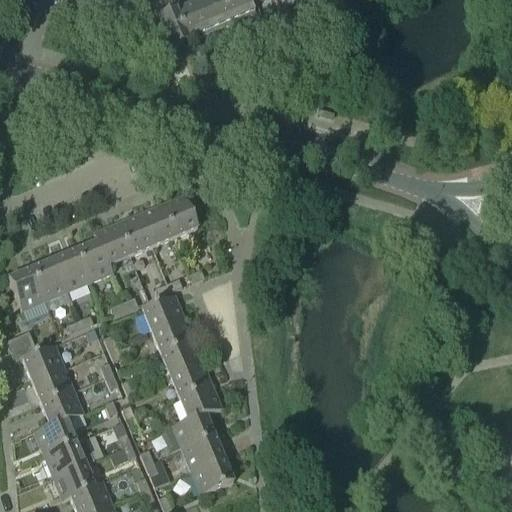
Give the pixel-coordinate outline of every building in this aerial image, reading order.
[(219,0),(203,0),(195,3),(209,36),(231,26),(219,0)] [(246,0),(219,0),(231,26),(254,17),(246,0)] [(195,3),(173,13),(186,45),(209,36),(195,3)] [(173,13),(150,22),(163,55),(186,45),(173,13)] [(272,48),(287,42),(282,30),(267,36),(272,48)] [(183,202),(160,211),(173,243),(196,234),(183,202)] [(160,211),(138,221),(151,252),(173,243),(160,211)] [(138,221),(115,230),(129,261),(151,252),(138,221)] [(115,230),(92,240),(95,246),(96,246),(106,271),(107,270),(129,261),(115,230)] [(96,246),(95,246),(74,255),(88,287),(111,278),(107,270),(106,271),(96,246)] [(74,255),(52,264),(66,297),(88,287),(74,255)] [(52,264),(30,274),(43,306),(66,297),(52,264)] [(30,274),(7,283),(20,316),(43,306),(30,274)] [(200,275),(188,280),(191,288),(203,283),(200,275)] [(177,285),(165,290),(169,298),(181,293),(177,285)] [(165,290),(154,294),(157,303),(169,298),(165,290)] [(106,311),(129,303),(126,294),(103,301),(106,311)] [(173,301),(141,315),(150,338),(183,325),(173,301)] [(133,303),(121,308),(125,316),(136,311),(133,303)] [(121,308),(110,313),(113,321),(125,316),(121,308)] [(62,329),(84,323),(81,313),(60,320),(62,329)] [(89,321),(77,326),(80,334),(92,329),(89,321)] [(183,325),(150,338),(160,360),(192,347),(183,325)] [(77,326),(65,331),(68,339),(80,334),(77,326)] [(27,336),(5,345),(10,356),(32,347),(27,336)] [(111,341),(103,344),(108,355),(115,352),(111,341)] [(14,367),(21,365),(31,388),(63,374),(53,351),(36,358),(32,347),(10,356),(14,367)] [(192,347),(160,360),(169,382),(202,369),(192,347)] [(115,352),(108,355),(112,367),(120,364),(115,352)] [(107,368),(99,371),(104,383),(112,380),(107,368)] [(202,369),(169,382),(178,405),(211,391),(202,369)] [(63,374),(31,388),(40,410),(72,396),(63,374)] [(112,380),(104,383),(109,395),(117,391),(112,380)] [(129,384),(121,388),(126,400),(134,396),(129,384)] [(211,391),(178,405),(187,425),(187,426),(204,419),(205,421),(220,414),(211,391)] [(72,396),(40,410),(48,431),(49,432),(66,425),(70,432),(80,428),(80,420),(82,419),(72,396)] [(111,406),(103,409),(108,421),(116,417),(111,406)] [(128,411),(120,414),(125,426),(133,423),(128,411)] [(187,425),(171,432),(181,455),(214,441),(205,421),(204,419),(187,426),(187,425)] [(133,423),(125,426),(130,438),(138,434),(133,423)] [(48,431),(32,437),(42,461),(75,447),(69,432),(70,432),(66,425),(49,432),(48,431)] [(125,438),(117,442),(121,454),(130,450),(125,438)] [(214,441),(181,455),(190,477),(223,464),(214,441)] [(75,447),(42,461),(51,483),(84,469),(75,447)] [(130,450),(121,454),(126,465),(135,461),(130,450)] [(147,455),(139,459),(144,470),(152,467),(147,455)] [(223,464),(190,477),(200,500),(232,487),(223,464)] [(152,467),(144,470),(149,482),(157,479),(152,467)] [(84,469),(51,483),(61,506),(69,503),(69,501),(94,491),(93,490),(84,469)] [(143,482),(135,486),(140,497),(148,494),(143,482)] [(94,491),(69,501),(69,503),(73,511),(105,511),(111,510),(101,487),(93,490),(94,491)] [(148,494),(140,497),(145,509),(153,506),(148,494)] [(170,511),(166,500),(158,504),(161,511),(170,511)]
